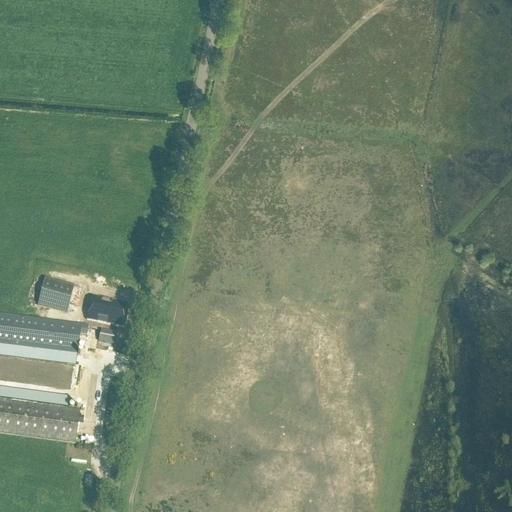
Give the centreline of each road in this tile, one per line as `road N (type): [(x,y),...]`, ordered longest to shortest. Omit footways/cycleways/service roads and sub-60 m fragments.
road 1 (track): [(130,511),(202,193),(270,105),(389,0)]
road 2 (tertiary): [(110,511),(217,0)]
